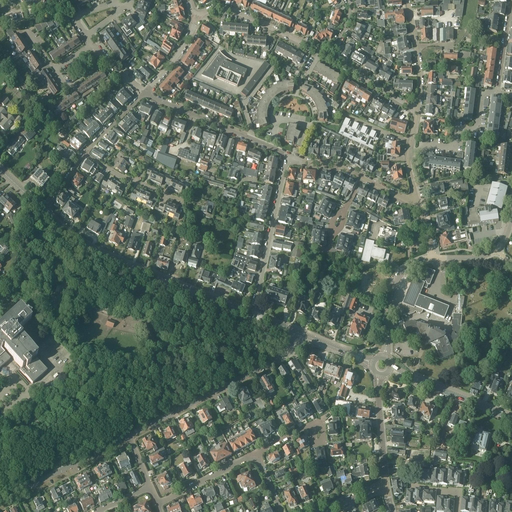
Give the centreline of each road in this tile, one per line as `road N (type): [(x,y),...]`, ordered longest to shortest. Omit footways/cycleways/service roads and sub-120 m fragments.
road 1 (tertiary): [(253,312),(100,251),(41,211)]
road 2 (unclassified): [(129,434),(291,353),(300,334)]
road 3 (residential): [(330,56),(228,9),(195,13),(188,0)]
road 4 (residential): [(288,156),(145,93)]
road 5 (residential): [(496,92),(482,92),(477,127),(460,131),(453,148),(427,144),(409,153)]
road 6 (tertiary): [(511,418),(390,367)]
road 7 (tertiary): [(385,356),(402,272),(432,257)]
